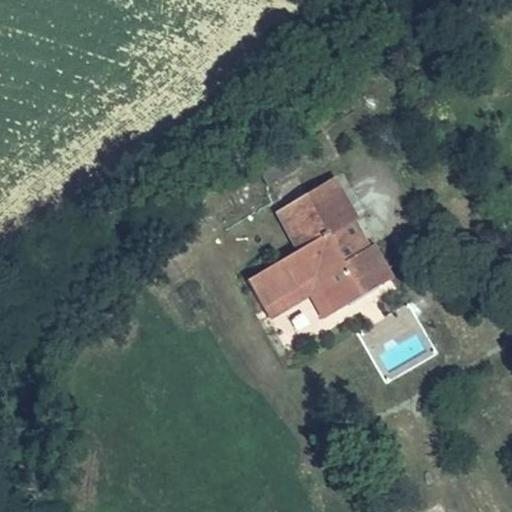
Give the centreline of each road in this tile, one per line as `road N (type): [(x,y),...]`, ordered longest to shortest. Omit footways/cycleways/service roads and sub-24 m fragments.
road 1 (unknown): [(20,511),(21,345),(45,238),(125,144),(296,0)]
road 2 (unknown): [(511,315),(500,293),(456,291),(439,280),(364,166)]
